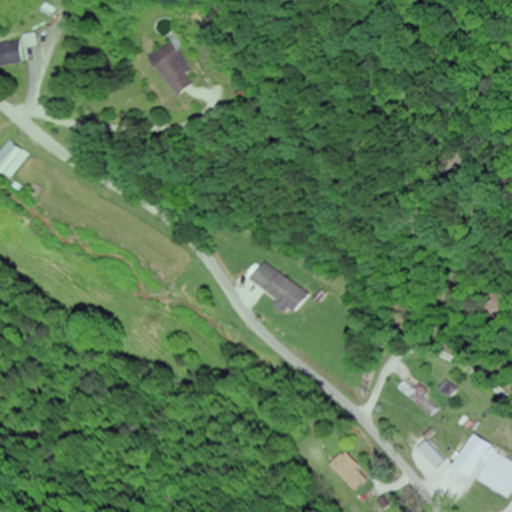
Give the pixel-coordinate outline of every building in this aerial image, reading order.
[(0,69),(25,67),(23,43),(0,45),(0,69)] [(179,98),(201,81),(172,43),(149,60),(179,98)] [(251,280),(293,314),(307,296),(265,262),(251,280)] [(398,389),(430,419),(437,411),(405,382),(398,389)] [(453,471),(474,483),(479,474),(511,491),(511,462),(494,453),(496,450),(471,437),(453,471)]
